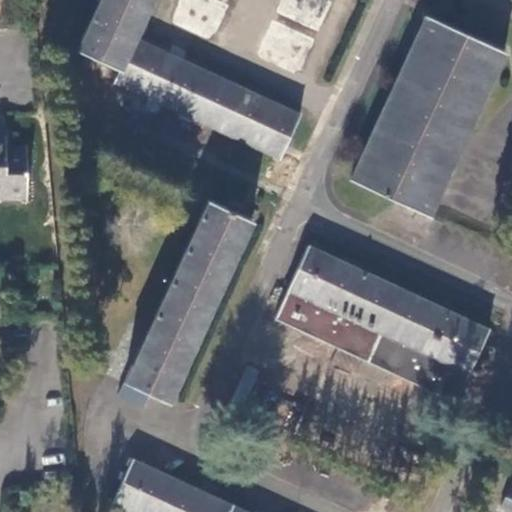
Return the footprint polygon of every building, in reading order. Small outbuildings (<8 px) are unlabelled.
[(114,83),(280,159),(300,116),(135,39),(153,0),(100,0),(77,51),(119,71),(114,83)] [(350,179),(427,214),(505,52),(427,16),(350,179)] [(7,138),(0,137),(0,199),(29,200),(29,147),(27,147),(27,150),(7,150),(7,138)] [(123,380),(169,402),(252,220),(207,199),(123,380)] [(277,319),(454,402),(489,329),(308,245),(288,289),(289,290),(277,319)] [(254,511),(133,456),(113,499),(140,511),(254,511)] [(511,481),(501,506),(511,510),(511,481)]
